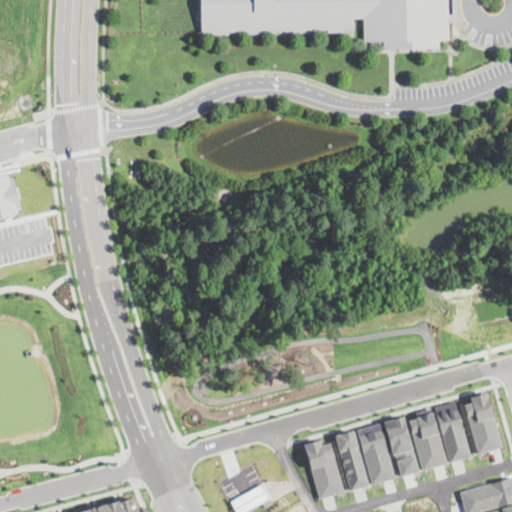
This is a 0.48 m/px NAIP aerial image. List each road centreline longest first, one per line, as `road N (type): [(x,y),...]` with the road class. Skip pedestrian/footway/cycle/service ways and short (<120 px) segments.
road 1 (residential): [(505,364),(172,457)]
road 2 (secondary): [(63,131),(73,223),(103,339)]
road 3 (secondary): [(172,457),(108,272)]
road 4 (residential): [(172,457),(0,504)]
road 5 (secondary): [(108,272),(88,131)]
road 6 (secondary): [(103,339),(147,464)]
road 7 (secondary): [(88,131),(88,0)]
road 8 (secondary): [(63,0),(63,131)]
